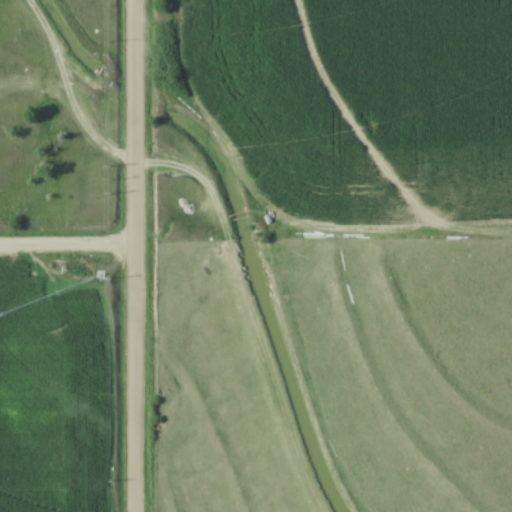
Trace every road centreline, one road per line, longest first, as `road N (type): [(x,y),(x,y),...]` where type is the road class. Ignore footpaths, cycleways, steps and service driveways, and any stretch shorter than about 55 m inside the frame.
road 1 (tertiary): [(129,0),(130,511)]
road 2 (residential): [(131,246),(0,248)]
